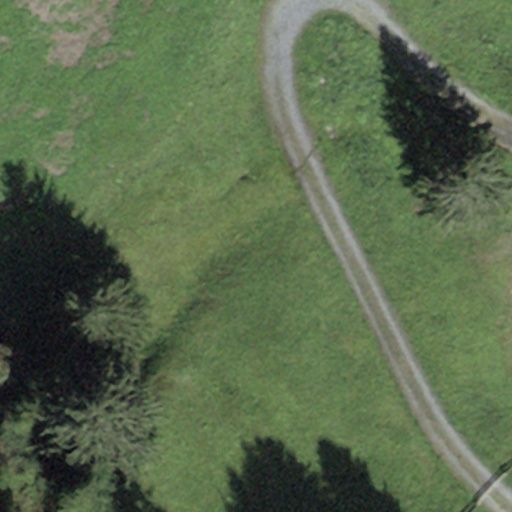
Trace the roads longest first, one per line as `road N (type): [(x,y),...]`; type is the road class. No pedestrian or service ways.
road 1 (track): [(511,509),(472,472),(411,383),(280,113),(273,57),(283,16),(302,0)]
road 2 (track): [(340,0),(363,8),(424,74),(511,127)]
